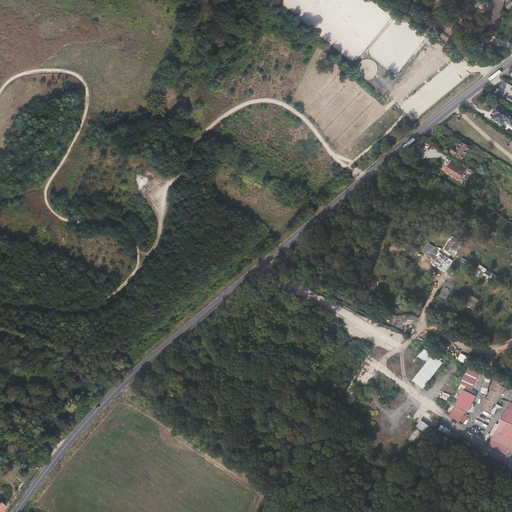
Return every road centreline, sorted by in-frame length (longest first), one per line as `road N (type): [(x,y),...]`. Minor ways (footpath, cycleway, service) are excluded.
road 1 (secondary): [(15,511),(131,375),(511,60)]
road 2 (track): [(0,301),(79,309),(117,290),(154,246),(165,189),(197,138),(229,110),(280,103),(354,171)]
road 3 (track): [(137,268),(127,229),(64,220),(45,197),(85,115),(82,80),(46,69),(15,76),(0,91)]
